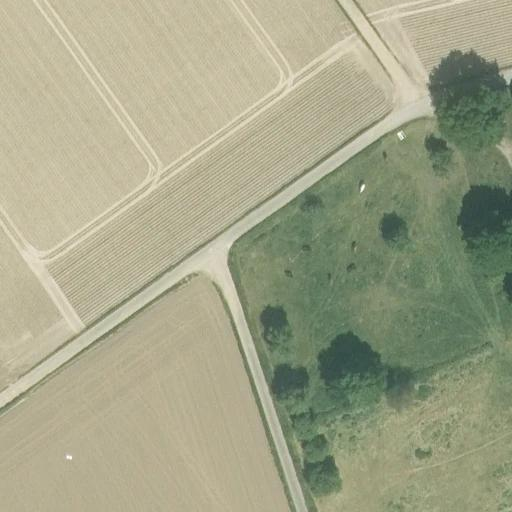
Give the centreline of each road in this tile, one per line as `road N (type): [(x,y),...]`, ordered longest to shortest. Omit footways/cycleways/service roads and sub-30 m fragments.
road 1 (unclassified): [(209,249),(412,104),(511,79)]
road 2 (unclassified): [(296,511),(209,249)]
road 3 (unclassified): [(209,249),(0,399)]
road 4 (track): [(412,104),(337,0)]
